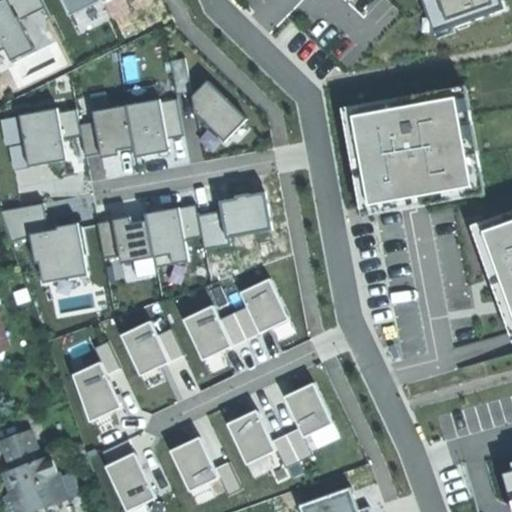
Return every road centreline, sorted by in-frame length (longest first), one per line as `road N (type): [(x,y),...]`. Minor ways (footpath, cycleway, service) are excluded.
road 1 (residential): [(101,192),(323,150)]
road 2 (residential): [(357,332),(162,423)]
road 3 (residential): [(428,511),(357,332)]
road 4 (residential): [(323,150),(307,93),(215,0)]
road 5 (residential): [(357,332),(323,150)]
